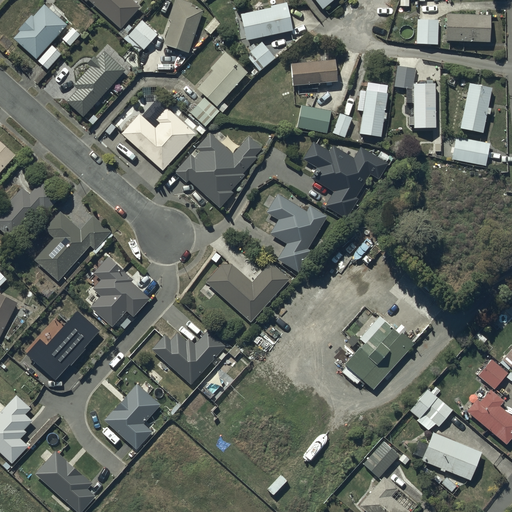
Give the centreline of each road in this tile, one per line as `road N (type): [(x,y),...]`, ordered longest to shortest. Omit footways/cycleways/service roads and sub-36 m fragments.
road 1 (residential): [(0,87),(166,236)]
road 2 (unknown): [(166,236),(172,282),(65,415)]
